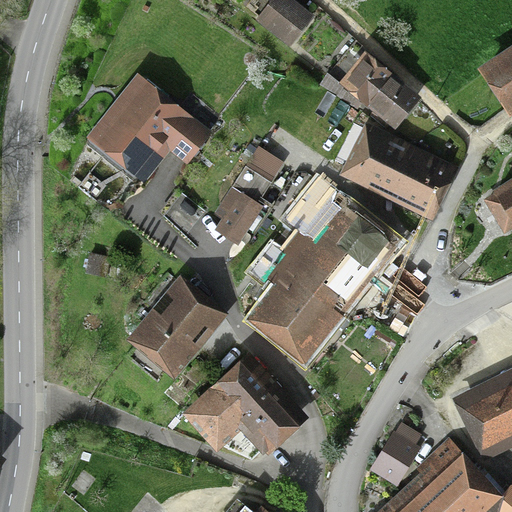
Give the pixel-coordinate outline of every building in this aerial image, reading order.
[(287,0),(276,0),(261,18),(289,41),(309,17),(287,0)] [(511,108),(511,107),(511,53),(486,70),(511,108)] [(377,109),(371,115),(386,127),(391,121),(395,123),(416,98),(367,57),(346,83),(377,109)] [(188,158),(207,135),(143,84),(104,132),(145,164),(165,140),(188,158)] [(431,208),(447,176),(387,146),(389,141),(369,130),(351,168),(431,208)] [(511,175),(494,187),(511,216),(511,175)] [(231,213),(222,227),(237,237),(255,210),(240,200),(244,195),(233,188),(221,206),(231,213)] [(328,201),(277,264),(266,254),(253,270),(265,279),(273,270),(279,274),(277,276),(288,285),(257,324),(295,354),(383,245),(328,201)] [(87,269),(106,274),(110,259),(90,254),(87,269)] [(170,366),(215,312),(184,286),(139,340),(170,366)] [(217,441),(250,457),(264,443),(242,419),(246,415),(270,442),(296,419),(246,364),(191,413),(217,441)] [(511,381),(468,404),(487,443),(511,431),(511,381)] [(416,447),(410,444),(417,432),(403,423),(375,468),(395,481),(416,447)] [(391,511),(440,511),(481,474),(450,440),(418,469),(428,479),(391,511)] [(501,496),(481,474),(440,511),(488,511),(493,508),(497,511),(511,511),(511,488),(510,486),(501,496)]
